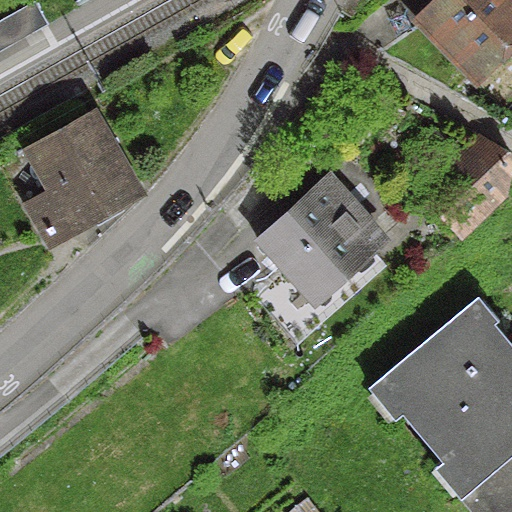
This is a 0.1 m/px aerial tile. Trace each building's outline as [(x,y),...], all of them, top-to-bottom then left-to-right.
[(35,0),(0,19),(0,52),(49,25),(35,0)] [(477,74),(511,39),(511,0),(451,0),(427,24),(477,74)] [(29,197),(50,233),(94,209),(99,218),(121,205),(116,196),(132,187),(93,117),(37,148),(56,182),(29,197)] [(492,184),(499,145),(472,129),(414,184),(451,223),(492,184)] [(270,218),(269,217),(254,231),(310,294),(314,290),(313,289),(370,237),(333,197),(343,188),(330,172),(320,181),(316,177),(270,218)] [(511,443),(511,356),(469,306),(379,382),(464,483),(511,443)] [(488,511),(511,511),(511,443),(464,483),(488,511)]
